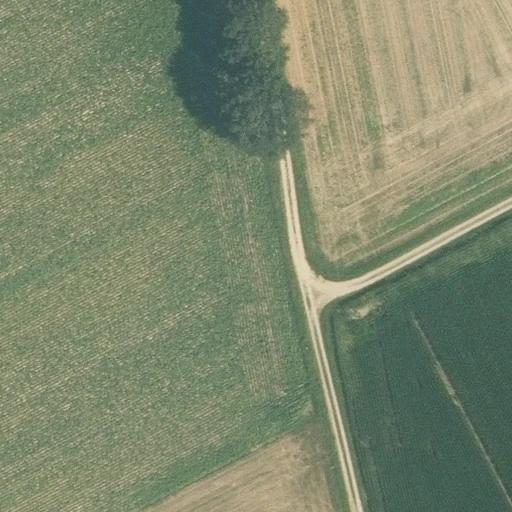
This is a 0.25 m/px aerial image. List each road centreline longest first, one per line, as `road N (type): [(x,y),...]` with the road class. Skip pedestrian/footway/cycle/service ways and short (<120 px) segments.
road 1 (track): [(312,309),(256,0)]
road 2 (track): [(312,309),(511,202)]
road 3 (track): [(358,511),(312,309)]
